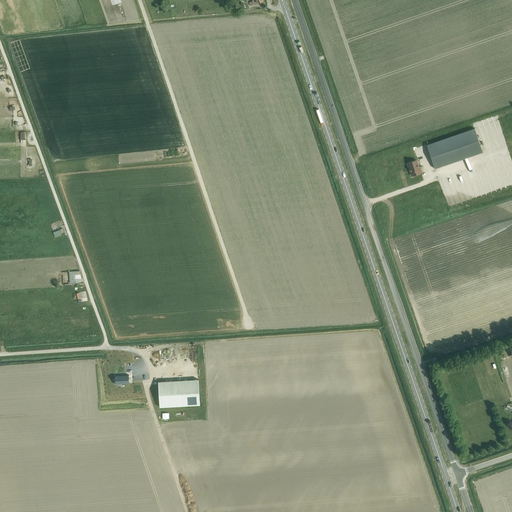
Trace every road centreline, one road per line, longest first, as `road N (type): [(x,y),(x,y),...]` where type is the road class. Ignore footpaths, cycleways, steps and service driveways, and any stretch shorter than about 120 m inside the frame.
road 1 (primary): [(446,477),(282,0)]
road 2 (unclassified): [(457,474),(295,0)]
road 3 (track): [(248,321),(139,0)]
road 4 (track): [(106,348),(0,44)]
road 5 (track): [(187,511),(144,384)]
road 6 (unclassified): [(0,354),(129,348)]
